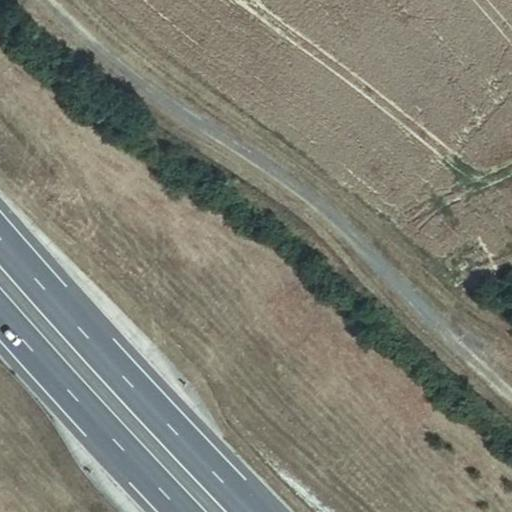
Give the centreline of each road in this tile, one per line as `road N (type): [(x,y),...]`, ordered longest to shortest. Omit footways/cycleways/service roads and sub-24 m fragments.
road 1 (track): [(44,0),(98,54),(320,211),(511,397)]
road 2 (motorway): [(255,511),(0,235)]
road 3 (motorway): [(0,312),(182,511)]
